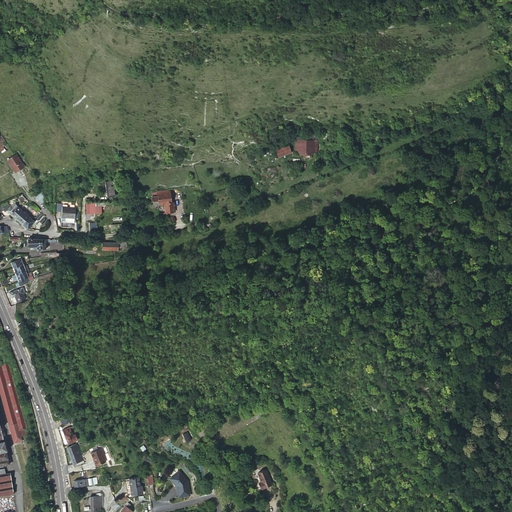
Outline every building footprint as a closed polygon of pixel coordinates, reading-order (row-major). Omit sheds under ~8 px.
[(318,155),(318,140),(295,140),(295,155),(318,155)] [(278,158),(292,154),(289,146),(276,150),(278,158)] [(7,160),(15,172),(24,166),(16,154),(7,160)] [(114,180),(105,181),(106,188),(107,197),(115,196),(114,180)] [(166,214),(176,214),(175,202),(174,202),(173,190),(157,191),(158,196),(153,197),(154,206),(165,205),(166,214)] [(42,191),(37,196),(41,201),(47,196),(42,191)] [(10,206),(7,201),(0,204),(0,211),(1,212),(4,210),(10,206)] [(86,202),(87,213),(122,212),(122,202),(86,202)] [(28,228),(34,221),(32,219),(22,210),(17,206),(14,209),(10,214),(16,219),(25,226),(28,228)] [(76,207),(62,206),(62,217),(75,218),(76,207)] [(51,242),(52,239),(42,238),(29,237),(29,246),(30,246),(30,249),(45,249),(45,241),(51,242)] [(104,249),(114,249),(119,250),(119,246),(125,245),(125,241),(119,242),(104,241),(104,249)] [(11,262),(13,268),(19,267),(20,270),(25,268),(24,266),(21,258),(11,262)] [(30,272),(28,265),(24,266),(25,268),(20,270),(21,272),(22,275),(27,273),(30,272)] [(30,280),(27,273),(22,275),(21,272),(16,274),(16,275),(18,282),(21,281),(22,283),(30,280)] [(9,292),(11,297),(15,296),(17,302),(26,299),(24,294),(26,293),(24,287),(9,292)] [(0,393),(13,438),(24,434),(23,431),(25,430),(23,423),(26,422),(7,358),(0,359),(0,393)] [(0,462),(8,461),(4,447),(6,447),(0,427),(0,462)] [(63,430),(60,431),(64,439),(67,438),(69,443),(77,439),(75,433),(73,434),(70,427),(63,430)] [(71,457),(80,454),(81,454),(78,444),(67,447),(71,457)] [(101,448),(90,452),(95,466),(106,462),(101,448)] [(71,457),(71,458),(73,464),(84,460),(81,454),(80,454),(71,457)] [(244,473),(247,479),(257,474),(250,460),(242,464),(246,472),(244,473)] [(6,470),(0,470),(0,492),(14,490),(11,469),(6,470)] [(258,472),(263,490),(273,487),(268,470),(258,472)] [(178,499),(190,496),(186,472),(173,475),(178,499)] [(73,480),(74,487),(89,485),(88,478),(73,480)] [(141,494),(140,486),(139,478),(126,480),(126,484),(130,483),(132,495),(141,494)] [(100,494),(98,493),(97,493),(97,497),(91,497),(91,511),(102,511),(102,497),(103,496),(101,495),(100,494)] [(131,511),(132,511),(128,508),(130,505),(127,503),(120,511),(131,511)]
